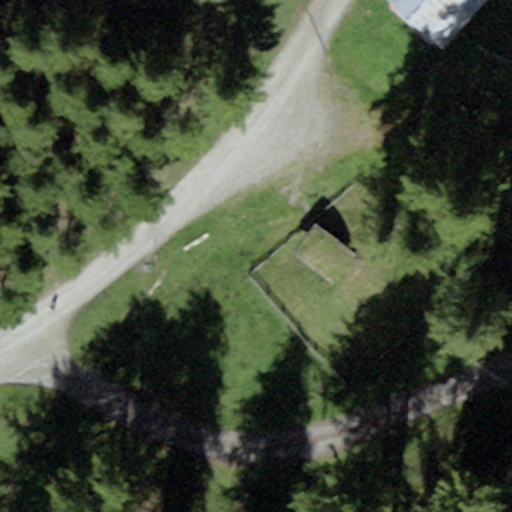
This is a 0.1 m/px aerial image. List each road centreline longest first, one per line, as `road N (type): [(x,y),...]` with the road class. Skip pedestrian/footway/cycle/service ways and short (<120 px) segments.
road 1 (track): [(24,330),(119,408),(178,439),(254,455),(327,445),(511,372)]
road 2 (track): [(337,0),(194,194),(24,330)]
